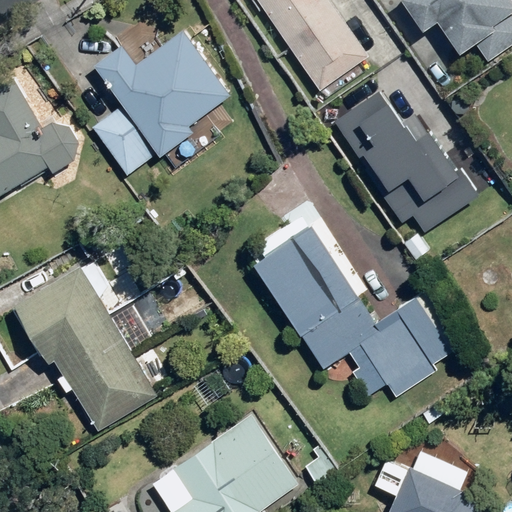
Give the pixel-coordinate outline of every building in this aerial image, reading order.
[(324,0),(254,0),(318,91),(365,59),(324,0)] [(511,0),(425,0),(429,7),(440,0),(444,0),(463,30),(480,20),(496,46),(511,35),(511,2),(511,0)] [(123,173),(152,151),(156,156),(162,151),(173,166),(232,121),(216,101),(226,92),(177,28),(131,64),(117,45),(88,67),(119,108),(90,129),(123,173)] [(0,191),(44,166),(48,173),(70,160),(71,158),(72,157),(73,155),(74,154),(75,152),(75,150),(76,149),(76,147),(76,145),(76,143),(76,142),(76,140),(76,138),(75,136),(75,135),(74,133),(73,132),(72,130),(71,129),(70,127),(69,126),(68,125),(66,124),(65,123),(63,122),(62,121),(60,120),(59,120),(57,119),(55,119),(53,119),(52,119),(50,119),(48,119),(46,119),(39,124),(11,78),(0,84),(0,191)] [(376,193),(399,224),(407,218),(420,235),(472,197),(423,130),(413,137),(376,85),(329,118),(380,190),(376,193)] [(254,242),(262,255),(250,263),(320,371),(347,354),(355,367),(350,370),(365,393),(383,381),(393,397),(434,370),(430,365),(461,345),(424,288),(373,321),(355,293),(367,286),(322,217),(308,226),(299,213),(254,242)] [(155,395),(94,292),(109,283),(93,257),(6,309),(38,363),(51,355),(96,430),(155,395)] [(256,511),(299,482),(249,411),(147,483),(168,511),(166,511),(256,511)] [(373,483),(390,492),(382,511),(473,511),(457,494),(463,472),(418,449),(410,467),(384,460),(373,483)] [(333,471),(322,454),(302,466),(313,483),(333,471)]
